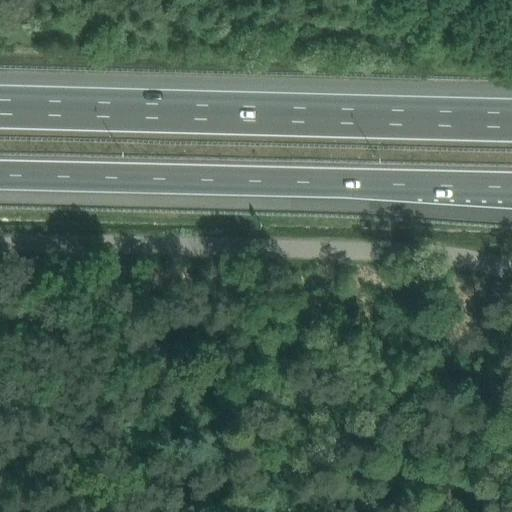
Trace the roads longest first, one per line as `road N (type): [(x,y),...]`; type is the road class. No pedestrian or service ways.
road 1 (unclassified): [(0,240),(476,252),(511,260)]
road 2 (motorway): [(0,175),(511,187)]
road 3 (motorway): [(511,116),(0,104)]
